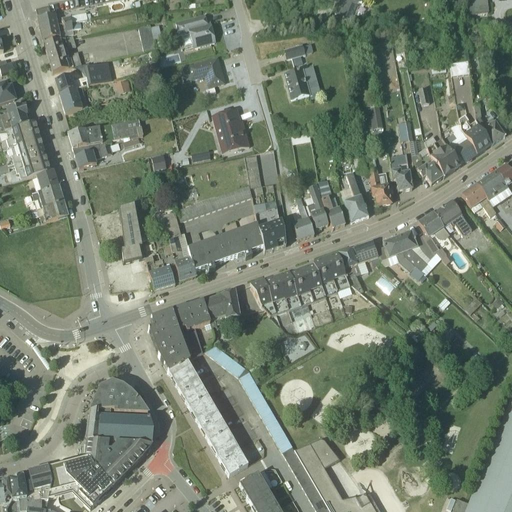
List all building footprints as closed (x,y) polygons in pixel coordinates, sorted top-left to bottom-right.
[(350,23),(358,5),(357,0),(340,0),(333,17),(350,23)] [(467,0),(468,17),(488,15),(486,0),(467,0)] [(35,12),(37,19),(49,17),(48,10),(35,12)] [(37,22),(39,33),(79,24),(86,23),(85,16),(56,22),(55,18),(37,22)] [(194,21),(174,26),(178,38),(188,36),(192,51),(214,45),(214,44),(214,43),(213,38),(212,38),(209,25),(205,26),(203,19),(194,21)] [(79,24),(39,33),(42,44),(73,37),(72,32),(81,31),(79,24)] [(146,31),(134,35),(141,58),(153,54),(146,31)] [(42,46),(52,76),(80,68),(77,55),(69,58),(67,52),(75,50),(72,40),(42,46)] [(301,49),(284,53),(287,62),(304,57),(301,49)] [(217,62),(181,72),(185,86),(204,81),(207,91),(204,92),(206,99),(215,96),(213,89),(224,87),(217,62)] [(13,65),(5,67),(4,63),(0,64),(0,76),(1,80),(16,75),(13,65)] [(72,79),(55,84),(59,95),(72,91),(72,94),(82,91),(111,83),(107,67),(84,72),(86,81),(74,86),(72,79)] [(303,73),(283,78),(290,102),(309,96),(303,73)] [(128,80),(115,84),(118,96),(131,92),(128,80)] [(0,106),(14,103),(10,89),(6,90),(5,86),(0,87),(0,106)] [(72,94),(58,97),(64,117),(88,109),(82,91),(72,94)] [(428,106),(425,91),(417,92),(421,108),(428,106)] [(492,110),(490,100),(483,101),(486,111),(492,110)] [(0,134),(4,135),(30,127),(24,107),(0,115),(0,114),(0,134)] [(503,138),(492,121),(483,126),(480,121),(478,107),(472,107),(474,121),(475,124),(480,132),(490,147),(503,138)] [(378,109),(367,111),(372,132),(382,130),(378,109)] [(236,112),(211,119),(221,157),(236,153),(238,155),(241,154),(242,151),(249,149),(241,123),(239,124),(236,112)] [(68,136),(74,159),(117,146),(142,138),(137,122),(68,136)] [(431,187),(443,180),(425,151),(417,155),(415,143),(412,144),(408,124),(405,125),(408,143),(410,156),(412,168),(421,181),(425,179),(431,187)] [(476,158),(490,147),(480,132),(472,137),(463,124),(458,127),(460,133),(476,158)] [(41,150),(33,125),(30,127),(4,135),(12,159),(41,150)] [(397,126),(400,144),(408,143),(405,125),(397,126)] [(459,169),(476,158),(460,133),(458,127),(441,136),(445,141),(442,144),(459,169)] [(310,143),(308,135),(290,139),(292,147),(310,143)] [(322,149),(330,148),(329,140),(320,142),(322,149)] [(443,180),(459,169),(442,144),(436,146),(431,140),(423,145),(425,151),(443,180)] [(117,146),(74,159),(79,172),(107,163),(107,157),(118,153),(117,146)] [(49,174),(41,150),(12,159),(19,183),(35,179),(49,174)] [(362,152),(352,154),(356,175),(367,173),(364,162),(362,152)] [(209,162),(207,154),(190,158),(192,166),(209,162)] [(411,192),(404,158),(388,161),(392,184),(395,183),(397,194),(411,192)] [(154,174),(155,177),(162,175),(162,173),(165,172),(162,159),(150,161),(153,175),(154,174)] [(256,196),(262,195),(261,189),(260,189),(255,159),(245,160),(250,191),(255,190),(256,196)] [(385,176),(377,177),(373,160),(364,162),(367,173),(368,179),(370,190),(371,199),(375,199),(377,209),(390,206),(387,187),(385,176)] [(511,180),(504,169),(494,175),(511,198),(511,199),(511,180)] [(58,188),(53,173),(49,174),(35,179),(40,194),(58,188)] [(494,175),(475,188),(492,211),(511,198),(494,175)] [(368,219),(353,176),(345,179),(349,190),(339,194),(350,226),(368,219)] [(152,178),(153,186),(162,185),(161,177),(152,178)] [(331,232),(344,228),(334,200),(332,201),(326,182),(317,185),(319,196),(331,232)] [(311,220),(314,232),(316,232),(318,233),(321,232),(321,230),(327,228),(322,213),(324,212),(319,196),(316,187),(307,191),(310,200),(304,202),(306,209),(303,210),(307,221),(311,220)] [(62,204),(58,188),(40,194),(31,197),(36,212),(62,204)] [(248,188),(176,213),(179,225),(251,200),(248,188)] [(495,216),(492,211),(475,188),(461,198),(474,216),(482,210),(489,220),(495,216)] [(303,210),(296,189),(292,190),(299,211),(297,211),(302,223),(291,227),(297,244),(313,239),(307,221),(303,210)] [(275,203),(253,208),(257,228),(261,251),(264,256),(282,250),(275,203)] [(450,203),(432,216),(443,231),(448,227),(451,230),(453,228),(461,239),(471,232),(450,203)] [(67,218),(62,204),(36,212),(40,227),(67,218)] [(139,239),(133,209),(118,212),(123,253),(121,254),(123,267),(140,263),(137,250),(140,249),(140,245),(139,239)] [(161,219),(166,239),(178,284),(195,279),(194,274),(187,252),(183,237),(180,238),(173,216),(161,219)] [(449,239),(443,231),(432,216),(418,226),(424,235),(420,239),(438,264),(446,259),(441,251),(439,253),(430,242),(435,238),(440,245),(449,239)] [(257,228),(220,241),(228,262),(261,251),(257,228)] [(150,235),(139,239),(140,245),(145,243),(145,245),(149,244),(148,242),(153,241),(150,235)] [(438,264),(420,239),(414,242),(410,236),(396,241),(403,260),(424,278),(438,264)] [(178,284),(166,239),(155,242),(158,252),(162,250),(165,262),(153,265),(151,259),(144,262),(153,293),(178,284)] [(187,252),(194,274),(228,262),(220,241),(187,252)] [(403,260),(396,241),(382,246),(384,251),(375,253),(380,266),(385,270),(397,265),(418,284),(424,278),(403,260)] [(372,269),(380,266),(375,253),(372,244),(337,256),(347,286),(360,295),(362,294),(355,279),(367,275),(364,265),(370,263),(372,269)] [(337,256),(317,263),(330,296),(349,290),(347,286),(337,256)] [(317,263),(293,272),(306,305),(330,296),(317,263)] [(69,309),(83,308),(80,267),(45,270),(39,288),(40,289),(56,287),(52,299),(52,298),(48,309),(48,311),(66,318),(69,309)] [(293,272),(282,276),(294,309),(306,305),(293,272)] [(282,276),(268,281),(280,314),(294,309),(282,276)] [(269,318),(280,314),(268,281),(249,288),(261,310),(269,318)] [(220,298),(227,321),(240,319),(234,294),(220,298)] [(220,298),(202,304),(211,332),(216,330),(216,328),(226,325),(225,322),(227,321),(220,298)] [(500,298),(493,304),(497,309),(504,303),(500,298)] [(205,333),(211,332),(202,304),(186,310),(194,332),(203,329),(205,333)] [(474,304),(466,308),(469,314),(476,311),(474,304)] [(201,356),(194,332),(186,310),(171,315),(189,364),(201,356)] [(157,359),(167,376),(186,365),(189,364),(171,315),(153,322),(154,330),(148,333),(157,359)] [(35,348),(31,351),(47,373),(50,371),(35,348)] [(238,382),(245,372),(214,349),(204,355),(238,382)] [(206,400),(186,365),(167,376),(187,411),(206,400)] [(256,388),(248,376),(238,382),(314,511),(327,511),(294,454),(256,388)] [(330,386),(312,416),(324,424),(342,393),(330,386)] [(100,391),(90,414),(113,413),(113,416),(146,417),(138,405),(129,395),(121,389),(111,387),(100,391)] [(511,511),(511,396),(467,506),(456,502),(452,511),(453,511),(452,511),(511,511)] [(226,434),(206,400),(187,411),(207,445),(226,434)] [(149,422),(146,417),(113,416),(113,413),(90,414),(86,445),(150,448),(152,436),(149,422)] [(246,470),(226,434),(207,445),(228,480),(246,470)] [(319,443),(294,454),(327,511),(376,511),(367,497),(341,503),(324,473),(338,463),(323,445),(319,443)] [(111,491),(150,448),(86,445),(84,462),(111,491)] [(84,462),(63,467),(66,484),(86,479),(95,508),(111,491),(84,462)] [(63,505),(66,484),(63,467),(47,472),(51,490),(48,503),(63,505)] [(28,475),(28,477),(23,480),(24,486),(27,511),(41,511),(42,503),(48,503),(51,490),(47,472),(47,469),(28,475)] [(238,488),(252,511),(276,511),(277,511),(266,493),(272,489),(262,473),(238,488)] [(23,480),(8,484),(11,504),(17,502),(18,511),(23,511),(27,511),(24,486),(23,480)] [(8,484),(1,486),(5,505),(11,504),(8,484)]
